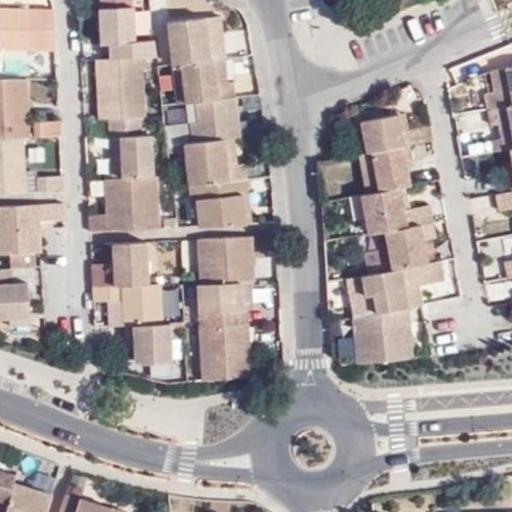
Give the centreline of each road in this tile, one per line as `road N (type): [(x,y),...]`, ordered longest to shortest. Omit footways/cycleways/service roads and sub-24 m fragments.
road 1 (residential): [(66,0),(82,303)]
road 2 (residential): [(430,55),(481,332)]
road 3 (residential): [(296,110),(308,354)]
road 4 (tertiary): [(184,460),(112,447),(0,407)]
road 5 (tertiary): [(351,468),(511,445)]
road 6 (tertiary): [(511,420),(352,427)]
road 7 (residential): [(296,110),(430,55)]
